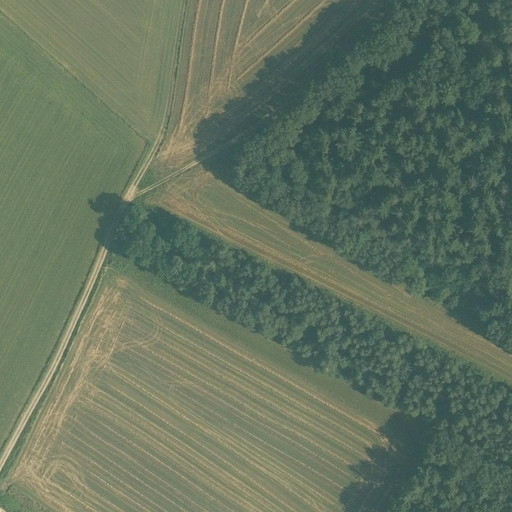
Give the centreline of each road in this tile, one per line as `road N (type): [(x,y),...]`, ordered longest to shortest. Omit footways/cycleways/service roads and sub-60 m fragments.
road 1 (track): [(125,202),(278,111),(399,0)]
road 2 (track): [(0,465),(125,202)]
road 3 (track): [(125,202),(163,126),(180,0)]
